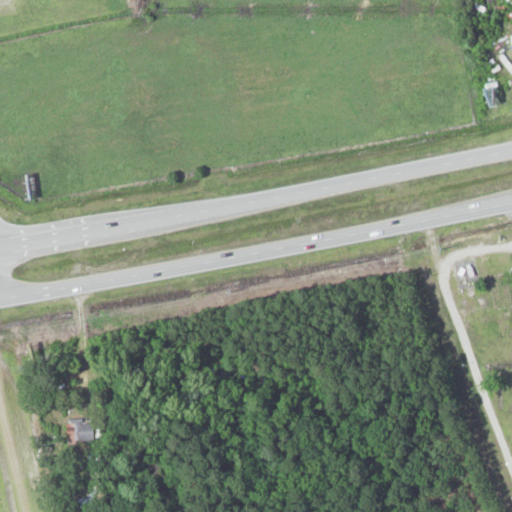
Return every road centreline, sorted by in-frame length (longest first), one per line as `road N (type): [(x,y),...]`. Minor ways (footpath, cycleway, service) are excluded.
road 1 (trunk): [(511,149),(0,247)]
road 2 (trunk): [(0,297),(511,202)]
road 3 (residential): [(429,219),(511,487)]
